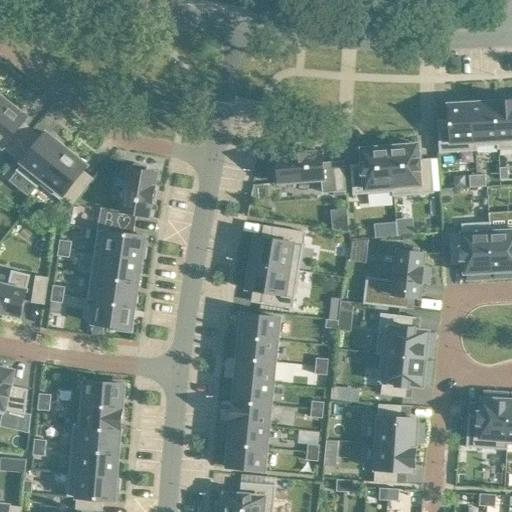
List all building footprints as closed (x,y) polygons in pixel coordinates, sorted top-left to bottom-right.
[(498,101),(496,102),(498,145),(497,145),(497,149),(511,148),(511,96),(505,97),(506,101),(498,101)] [(450,119),(437,120),(439,153),(477,151),(477,146),(475,146),(473,103),(471,103),(471,99),(460,100),(460,104),(449,104),(449,106),(450,119)] [(7,100),(0,108),(0,145),(12,155),(27,137),(17,129),(26,118),(27,117),(19,110),(20,109),(7,100)] [(496,102),(473,103),(475,146),(477,146),(497,145),(498,145),(496,102)] [(27,137),(12,155),(22,163),(16,170),(37,187),(40,184),(39,183),(68,148),(55,138),(54,139),(46,132),(45,134),(45,133),(36,144),(27,137)] [(410,142),(389,143),(392,192),(393,196),(434,193),(431,158),(421,159),(421,158),(419,158),(418,144),(411,145),(410,142)] [(361,164),(351,165),(353,195),(392,192),(389,143),(369,145),(369,148),(362,149),(363,163),(361,163),(361,164)] [(68,148),(39,183),(40,184),(60,199),(63,196),(73,204),(88,185),(78,177),(86,167),(87,165),(79,159),(80,158),(68,148)] [(278,166),(273,166),(275,181),(279,180),(279,181),(280,181),(280,183),(324,179),(324,177),(322,154),(321,152),(308,153),(291,154),(277,155),(278,157),(277,157),(278,166)] [(130,168),(122,211),(124,212),(137,214),(147,217),(147,216),(149,217),(151,203),(152,203),(153,199),(155,186),(154,186),(157,173),(155,173),(155,172),(147,171),(148,166),(133,164),(133,168),(132,168),(130,168)] [(344,167),(331,168),(333,192),(346,191),(344,167)] [(508,167),(499,167),(500,179),(508,179),(508,167)] [(485,174),(477,175),(478,187),(486,186),(485,174)] [(477,175),(469,175),(470,187),(478,187),(477,175)] [(101,212),(97,229),(109,231),(133,234),(137,214),(124,212),(122,211),(121,216),(101,212)] [(462,233),(450,234),(451,259),(462,258),(462,259),(463,259),(464,273),(492,272),(490,227),(491,227),(490,222),(461,223),(462,233)] [(511,225),(491,227),(490,227),(492,272),(511,270),(511,225)] [(252,247),(250,262),(299,270),(305,232),(273,227),(271,239),(257,236),(257,237),(255,236),(254,247),(252,247)] [(97,229),(94,253),(141,260),(142,258),(145,259),(147,248),(143,247),(145,236),(143,236),(133,234),(109,231),(97,229)] [(442,233),(433,233),(434,253),(443,253),(442,233)] [(60,239),(59,247),(71,249),(72,241),(60,239)] [(367,277),(364,303),(406,308),(408,296),(418,297),(420,297),(422,283),(424,267),(423,267),(425,253),(423,253),(419,252),(419,248),(405,246),(404,251),(400,250),(398,250),(394,280),(367,277)] [(59,247),(58,255),(69,257),(71,249),(59,247)] [(94,253),(91,276),(138,283),(141,260),(94,253)] [(249,278),(247,288),(249,289),(262,291),(260,303),(293,308),(299,270),(250,262),(247,278),(249,278)] [(0,311),(7,313),(20,316),(20,315),(21,315),(26,292),(30,275),(12,270),(8,285),(0,283),(0,311)] [(33,293),(32,302),(45,304),(46,295),(47,286),(48,277),(36,275),(34,284),(33,293)] [(91,276),(87,299),(97,300),(135,306),(138,283),(91,276)] [(53,285),(52,293),(64,295),(65,287),(53,285)] [(52,293),(51,301),(63,302),(64,295),(52,293)] [(97,300),(93,323),(95,323),(95,324),(114,326),(114,330),(128,332),(129,329),(129,328),(131,329),(135,306),(97,300)] [(376,351),(376,354),(381,355),(381,354),(426,359),(429,331),(415,329),(415,328),(414,328),(415,317),(381,313),(376,351)] [(242,314),(240,336),(278,339),(280,318),(278,317),(244,314),(242,314)] [(326,319),(326,327),(337,328),(338,320),(326,319)] [(240,336),(238,357),(275,361),(278,339),(240,336)] [(381,355),(378,381),(383,382),(381,394),(406,397),(407,387),(408,387),(408,385),(423,387),(426,359),(381,354),(381,355)] [(238,357),(236,379),(273,383),(275,361),(238,357)] [(317,358),(316,366),(328,367),(328,359),(317,358)] [(0,363),(0,413),(4,414),(5,409),(25,414),(28,389),(12,386),(13,385),(11,384),(14,370),(7,369),(8,366),(0,363)] [(316,366),(315,374),(327,375),(328,367),(316,366)] [(81,381),(79,404),(122,407),(124,384),(122,384),(122,380),(108,379),(107,383),(88,381),(81,381)] [(236,379),(234,401),(271,405),(273,383),(236,379)] [(39,393),(39,401),(50,402),(51,394),(39,393)] [(469,413),(467,447),(508,449),(508,445),(507,444),(510,400),(482,398),(481,412),(479,412),(479,413),(469,413)] [(39,401),(38,409),(49,410),(50,402),(39,401)] [(233,402),(232,421),(232,423),(269,426),(271,405),(234,401),(234,402),(233,402)] [(312,401),(311,409),(323,410),(324,402),(312,401)] [(79,404),(78,426),(121,430),(122,407),(79,404)] [(379,404),(377,443),(416,445),(417,419),(416,419),(416,418),(402,418),(403,405),(379,404)] [(311,409),(311,417),(322,418),(323,410),(311,409)] [(232,423),(229,444),(267,448),(269,426),(232,423)] [(73,426),(71,449),(119,453),(121,430),(78,426),(73,426)] [(35,439),(34,447),(46,448),(46,440),(35,439)] [(377,443),(375,481),(398,483),(399,470),(413,471),(414,471),(415,467),(416,448),(416,445),(377,443)] [(225,453),(224,464),(227,465),(227,466),(229,467),(263,470),(265,470),(267,448),(229,444),(228,454),(225,453)] [(308,444),(307,452),(319,453),(320,445),(308,444)] [(34,447),(33,455),(45,456),(46,448),(34,447)] [(71,449),(69,473),(117,476),(119,453),(71,449)] [(307,452),(306,460),(318,461),(319,453),(307,452)] [(16,460),(15,469),(24,470),(25,460),(16,460)] [(69,473),(67,496),(77,497),(103,499),(113,500),(115,500),(116,489),(119,489),(120,478),(117,478),(117,476),(69,473)] [(337,479),(336,491),(344,491),(345,479),(337,479)] [(345,479),(344,491),(352,492),(353,480),(345,479)] [(24,480),(23,492),(31,493),(33,481),(24,480)] [(221,500),(220,511),(273,511),(276,485),(241,482),(240,493),(239,494),(225,493),(225,500),(221,500)] [(380,488),(379,499),(387,500),(388,488),(380,488)] [(388,488),(387,500),(395,500),(396,489),(388,488)] [(480,494),(479,505),(487,506),(488,494),(480,494)] [(488,494),(487,506),(495,506),(496,494),(488,494)] [(77,497),(76,509),(102,511),(103,499),(77,497)] [(0,511),(20,511),(22,507),(0,503),(0,511)]
